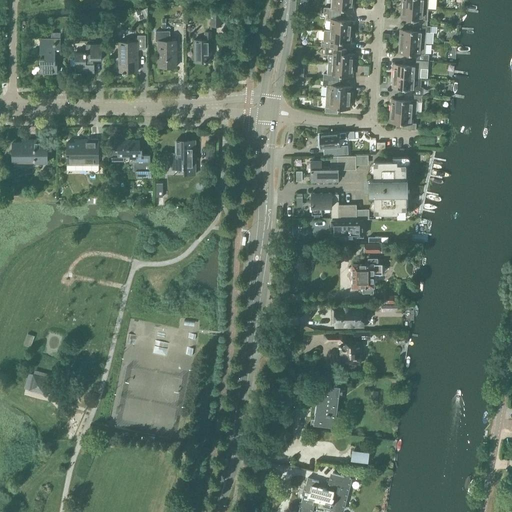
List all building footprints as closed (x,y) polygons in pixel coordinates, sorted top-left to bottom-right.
[(353,10),(353,0),(332,0),(332,8),(324,8),(324,14),(328,14),(341,15),(341,10),(353,10)] [(402,0),(402,8),(429,10),(429,0),(402,0)] [(429,10),(402,8),(401,19),(414,20),(413,25),(427,26),(428,15),(434,16),(435,10),(429,10)] [(212,26),(222,26),(222,10),(209,10),(209,18),(212,18),(212,26)] [(340,20),(341,15),(328,14),(327,20),(331,20),(330,31),(352,33),(352,21),(340,20)] [(431,27),(427,26),(413,25),(413,31),(401,30),(400,43),(426,45),(427,33),(431,33),(431,27)] [(351,43),(352,33),(330,31),(323,31),(322,40),(320,40),(320,47),(324,47),(338,48),(339,43),(351,43)] [(170,32),(156,32),(156,42),(159,42),(159,67),(177,67),(177,41),(170,41),(170,32)] [(206,40),(194,40),(194,61),(211,61),(211,49),(212,48),(212,32),(205,32),(206,40)] [(137,42),(119,42),(119,72),(138,72),(138,50),(146,50),(146,36),(137,36),(137,42)] [(60,38),(40,38),(40,53),(45,53),(45,59),(40,59),(40,74),(57,73),(57,64),(55,64),(55,55),(60,55),(60,38)] [(425,55),(426,45),(400,43),(399,54),(411,55),(411,60),(429,62),(429,55),(425,55)] [(102,44),(86,44),(86,53),(75,53),(75,74),(95,74),(95,63),(93,63),(93,60),(102,60),(102,44)] [(338,53),(338,48),(324,47),(324,53),(327,54),(326,64),(353,66),(354,55),(338,53)] [(411,60),(407,60),(406,66),(394,65),(393,77),(421,79),(422,79),(423,69),(430,69),(430,62),(429,62),(411,60)] [(304,61),(296,61),(295,78),(304,78),(305,61),(304,61)] [(352,77),(353,66),(326,64),(326,73),(322,73),(321,80),(340,81),(340,76),(352,77)] [(421,79),(393,77),(392,88),(405,89),(404,95),(418,96),(422,96),(423,88),(421,87),(421,79)] [(340,86),(340,81),(321,80),(321,84),(327,85),(326,97),(351,98),(352,87),(340,86)] [(422,96),(418,96),(404,95),(404,100),(392,100),(391,111),(413,113),(417,113),(418,102),(422,102),(422,96)] [(350,110),(351,98),(326,97),(325,113),(338,114),(338,109),(350,110)] [(412,124),(413,113),(391,111),(390,123),(402,124),(402,130),(416,131),(416,124),(412,124)] [(354,131),(319,134),(320,141),(318,142),(318,146),(320,146),(320,148),(340,146),(340,139),(354,138),(354,131)] [(128,139),(115,139),(115,148),(112,149),(111,150),(111,157),(113,158),(119,158),(120,159),(126,159),(126,156),(136,156),(136,163),(134,163),(134,171),(136,171),(136,178),(152,177),(152,163),(150,163),(150,154),(142,154),(142,148),(140,148),(140,140),(128,140),(128,139)] [(22,143),(12,143),(12,165),(35,165),(35,163),(47,162),(47,140),(22,140),(22,143)] [(81,143),(67,143),(67,171),(78,171),(78,165),(99,165),(99,140),(81,140),(81,143)] [(195,140),(176,140),(176,153),(174,153),(174,168),(185,168),(185,174),(195,174),(195,140)] [(322,161),(312,161),(312,182),(332,182),(332,181),(339,181),(338,156),(331,156),(331,167),(322,167),(322,161)] [(406,195),(407,195),(407,179),(406,179),(406,165),(397,165),(397,161),(374,161),(374,179),(370,179),(370,182),(366,182),(365,185),(366,189),(366,192),(370,192),(370,195),(374,195),(375,213),(397,213),(397,209),(406,209),(406,195)] [(312,194),(312,215),(322,214),(322,208),(331,208),(331,219),(338,219),(339,194),(332,194),(332,193),(312,194)] [(363,220),(331,220),(332,236),(334,236),(334,239),(356,239),(356,236),(363,236),(363,220)] [(382,244),(364,244),(364,252),(382,252),(382,244)] [(378,258),(368,258),(368,264),(353,264),(353,265),(350,267),(350,271),(353,274),(353,287),(363,287),(363,293),(374,293),(374,274),(383,274),(382,264),(378,264),(378,258)] [(396,295),(385,295),(385,303),(396,302),(396,295)] [(364,304),(339,305),(339,311),(339,316),(337,316),(337,318),(336,319),(336,322),(337,323),(337,325),(355,325),(355,324),(360,324),(360,311),(364,310),(364,304)] [(380,304),(380,312),(396,312),(396,304),(380,304)] [(35,335),(28,333),(24,345),(30,347),(35,335)] [(343,336),(325,336),(325,342),(338,342),(340,344),(341,346),(341,356),(344,356),(344,361),(349,361),(349,363),(360,363),(360,349),(359,349),(359,341),(347,341),(347,340),(343,336)] [(48,379),(33,375),(30,390),(44,394),(48,379)] [(369,452),(353,450),(351,460),(367,462),(369,452)] [(318,487),(319,481),(307,478),(303,495),(298,494),(297,500),(301,501),(298,511),(311,511),(315,499),(325,502),(324,507),(336,510),(344,481),(332,478),(328,490),(318,487)]
